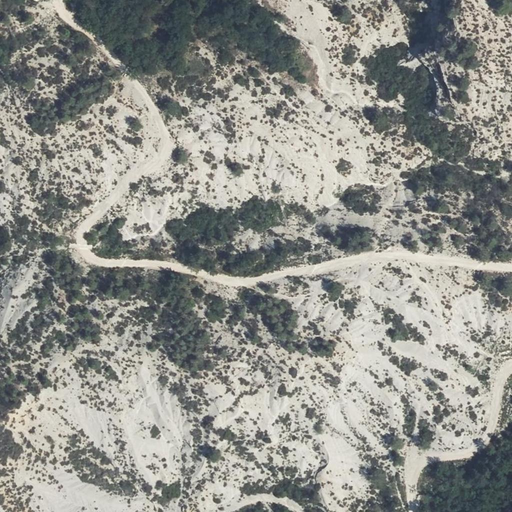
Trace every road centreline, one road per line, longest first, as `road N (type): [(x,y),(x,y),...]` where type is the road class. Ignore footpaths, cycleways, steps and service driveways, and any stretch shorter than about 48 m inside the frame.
road 1 (track): [(57,0),(140,88),(167,134),(160,158),(79,231),(90,264),(175,266),(224,283),(395,254),(511,271)]
road 2 (track): [(511,364),(500,380),(487,438),(418,469),(416,511)]
